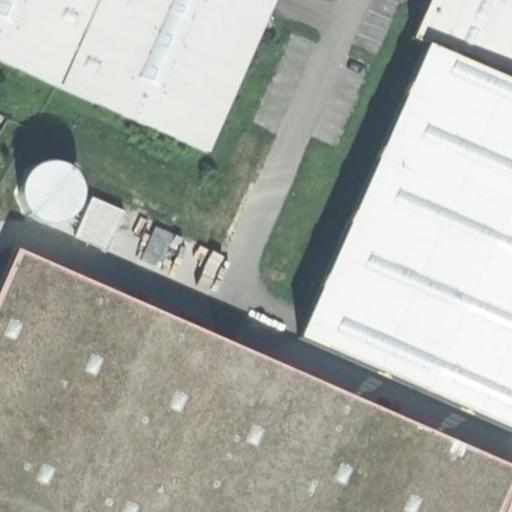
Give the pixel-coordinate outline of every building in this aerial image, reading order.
[(0,0),(0,62),(206,152),(273,0),(0,0)] [(511,0),(428,0),(411,39),(426,46),(297,338),(511,432),(511,0)] [(249,221),(271,137),(237,129),(215,212),(249,221)] [(0,201),(108,248),(127,204),(18,158),(0,199),(0,201)] [(499,511),(511,483),(511,467),(16,251),(0,286),(0,511),(499,511)]
